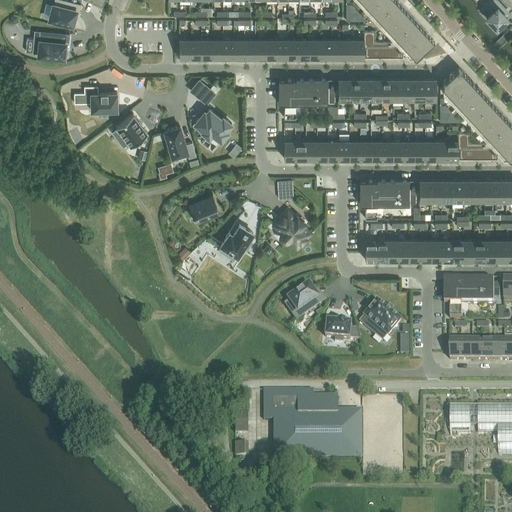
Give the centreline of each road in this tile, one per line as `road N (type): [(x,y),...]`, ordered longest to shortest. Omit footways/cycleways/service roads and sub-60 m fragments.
road 1 (residential): [(511,384),(275,385)]
road 2 (residential): [(119,0),(109,30),(123,64),(260,71)]
road 3 (residential): [(427,272),(426,373),(511,373)]
road 4 (residential): [(341,173),(344,268),(427,272)]
road 5 (residential): [(435,72),(260,71)]
road 6 (residential): [(260,71),(259,145),(267,168),(341,173)]
road 7 (residential): [(341,173),(511,171)]
